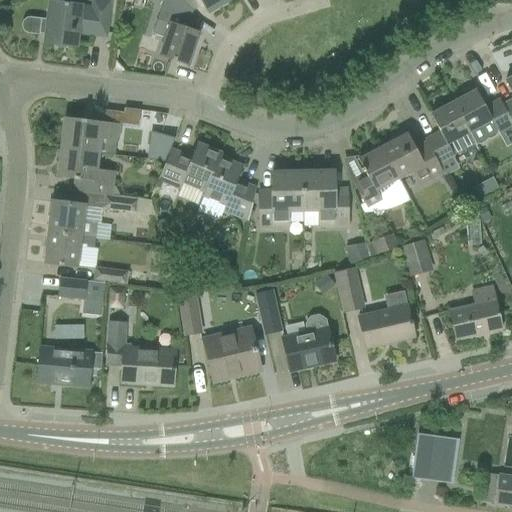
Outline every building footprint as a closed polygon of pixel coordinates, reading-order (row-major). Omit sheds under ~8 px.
[(55,47),(64,49),(67,47),(76,48),(78,33),(106,36),(110,0),(91,0),(91,7),(49,2),(47,20),(30,18),(26,18),(23,21),(21,25),(22,29),(24,32),(28,34),(39,36),(39,34),(45,34),(44,44),(53,45),(55,47)] [(158,0),(163,4),(153,35),(164,38),(158,56),(188,66),(199,34),(187,30),(184,29),(186,24),(184,22),(193,12),(194,11),(181,0),(158,0)] [(181,0),(194,11),(202,4),(207,13),(228,0),(181,0)] [(511,124),(511,77),(505,82),(511,95),(511,100),(502,106),(511,124)] [(455,102),(453,103),(475,144),(476,146),(497,135),(497,134),(503,131),(511,125),(511,124),(502,106),(499,100),(485,108),(475,89),(467,93),(465,91),(455,97),(455,102)] [(428,145),(439,165),(455,157),(454,155),(475,144),(453,103),(438,111),(437,109),(429,113),(439,133),(425,140),(428,145)] [(61,150),(100,155),(101,139),(119,141),(121,125),(120,125),(123,122),(124,113),(105,111),(103,123),(65,118),(61,150)] [(149,160),(165,162),(170,150),(174,139),(152,133),(150,152),(149,160)] [(407,134),(382,147),(399,180),(412,173),(419,187),(443,174),(439,165),(428,145),(416,151),(413,146),(407,134)] [(166,162),(158,182),(162,184),(179,191),(181,185),(203,194),(202,198),(219,157),(221,154),(197,144),(191,158),(170,150),(165,162),(166,162)] [(354,180),(352,181),(362,198),(364,204),(367,209),(380,203),(384,211),(392,209),(401,205),(410,201),(399,180),(382,147),(358,160),(365,174),(354,180)] [(104,195),(121,197),(115,187),(114,188),(115,173),(98,170),(100,155),(61,150),(58,178),(76,180),(74,192),(77,192),(104,195)] [(202,198),(197,212),(220,221),(223,213),(247,223),(251,208),(256,189),(237,181),(243,167),(219,157),(202,198)] [(319,212),(319,227),(347,227),(347,191),(333,191),(333,172),(302,173),(303,212),(319,212)] [(258,193),(259,228),(288,228),(288,213),(303,212),(302,173),(271,174),(272,192),(258,193)] [(492,179),(485,182),(491,194),(498,190),(492,180),(492,179)] [(102,209),(112,210),(135,213),(137,200),(121,197),(104,195),(102,209)] [(51,201),(47,232),(95,238),(97,224),(83,222),(85,206),(76,204),(71,204),(51,201)] [(447,224),(429,234),(432,241),(451,231),(447,224)] [(63,266),(77,267),(80,244),(87,245),(86,248),(94,249),(95,239),(109,241),(109,240),(47,232),(43,263),(63,266)] [(372,243),(366,245),(369,258),(397,248),(393,234),(371,242),(372,243)] [(403,249),(412,276),(431,270),(423,243),(403,249)] [(365,244),(346,248),(349,265),(369,258),(366,245),(365,244)] [(95,268),(93,282),(126,285),(127,284),(128,272),(95,268)] [(335,273),(344,313),(365,308),(355,268),(335,273)] [(326,275),(314,284),(323,295),(335,286),(326,275)] [(82,300),(84,300),(86,282),(79,281),(60,279),(58,297),(78,300),(82,300)] [(104,284),(86,282),(84,300),(82,300),(81,315),(102,317),(102,313),(104,284)] [(448,311),(455,341),(502,330),(495,302),(494,302),(492,291),(472,295),(475,305),(448,311)] [(255,296),(265,335),(280,331),(271,292),(255,296)] [(179,296),(185,336),(201,333),(195,294),(179,296)] [(358,318),(365,349),(414,338),(407,307),(387,311),(358,318)] [(282,339),(289,372),(334,362),(327,329),(326,329),(325,320),(316,315),(309,317),(304,325),(306,333),(282,339)] [(121,383),(172,386),(175,352),(130,349),(130,345),(124,344),(125,324),(109,323),(106,366),(122,367),(121,383)] [(203,340),(213,383),(260,372),(250,329),(203,340)] [(175,348),(175,364),(182,365),(183,348),(175,348)] [(36,383),(89,387),(90,367),(91,353),(59,350),(39,349),(36,383)] [(417,434),(410,479),(439,483),(446,438),(417,434)] [(511,478),(484,474),(480,502),(511,506),(511,478)]
